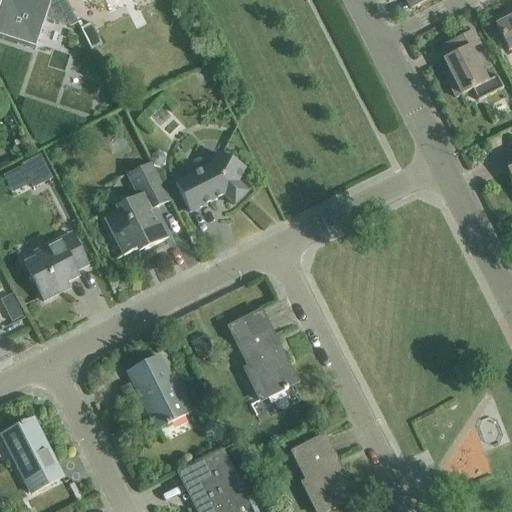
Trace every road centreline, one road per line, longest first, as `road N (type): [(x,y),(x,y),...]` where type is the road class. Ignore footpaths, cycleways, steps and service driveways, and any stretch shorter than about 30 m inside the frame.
road 1 (residential): [(412,511),(277,246)]
road 2 (residential): [(53,360),(277,246)]
road 3 (residential): [(277,246),(440,166)]
road 4 (residential): [(129,511),(53,360)]
road 5 (residential): [(511,295),(440,166)]
road 6 (residential): [(440,166),(385,45)]
